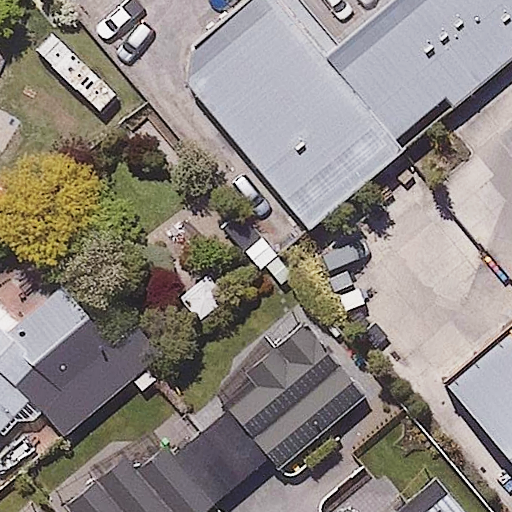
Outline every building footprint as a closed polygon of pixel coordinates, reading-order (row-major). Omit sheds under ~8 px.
[(301,216),(511,39),(511,0),(371,0),(324,39),(291,0),(259,0),(177,68),(301,216)] [(0,79),(26,39),(0,22),(0,79)] [(0,441),(38,405),(64,432),(161,340),(137,315),(119,332),(61,272),(18,314),(0,295),(0,441)] [(511,299),(437,364),(511,453),(511,299)] [(255,383),(227,407),(269,455),(282,471),(373,392),(302,310),(239,364),(255,383)] [(154,428),(70,500),(79,511),(202,511),(269,455),(227,407),(175,452),(154,428)] [(397,511),(468,511),(438,477),(397,511)] [(50,511),(43,503),(33,511),(50,511)]
